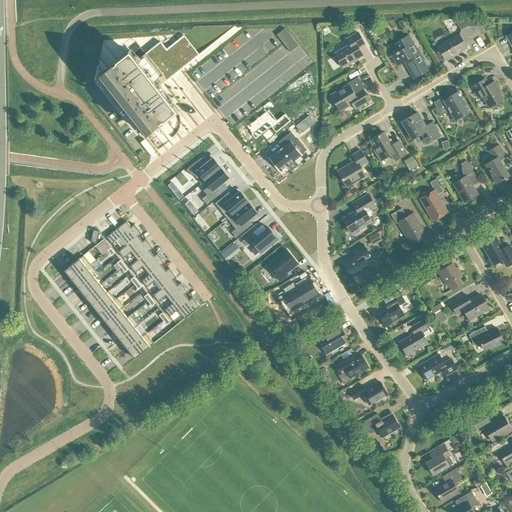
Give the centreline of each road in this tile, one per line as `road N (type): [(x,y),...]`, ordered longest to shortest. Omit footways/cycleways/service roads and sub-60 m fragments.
road 1 (residential): [(123,192),(43,256),(32,277),(108,386)]
road 2 (residential): [(139,179),(212,121),(278,201),(321,205)]
road 3 (residential): [(321,205),(329,276),(417,403)]
road 4 (residential): [(511,319),(461,231),(511,198)]
road 5 (residential): [(0,484),(99,418),(108,386)]
road 6 (residential): [(511,82),(488,53),(392,107)]
road 7 (residential): [(123,192),(206,297)]
road 8 (residential): [(392,107),(328,148),(321,205)]
